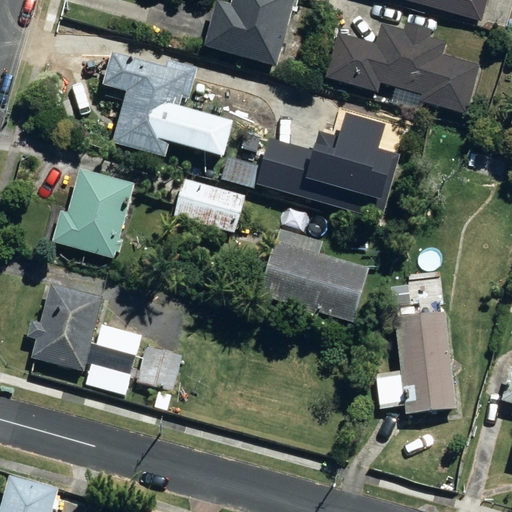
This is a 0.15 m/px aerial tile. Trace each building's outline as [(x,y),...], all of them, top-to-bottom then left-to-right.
[(200,49),(271,69),(290,0),(228,0),(226,8),(213,5),(200,49)] [(395,0),(480,22),(485,0),(395,0)] [(417,103),(461,116),(475,68),(437,57),(441,45),(425,40),(427,32),(404,25),(401,33),(380,27),(374,47),(336,36),(323,81),(374,95),(377,85),(419,97),(417,103)] [(168,147),(217,161),(227,125),(176,111),(179,99),(184,101),(192,74),(163,65),(161,71),(107,56),(98,88),(123,95),(109,146),(164,161),(168,147)] [(463,169),(501,181),(511,150),(472,138),(463,169)] [(382,190),(401,196),(407,176),(387,170),(382,190)] [(48,244),(110,261),(130,188),(75,172),(64,215),(56,213),(48,244)] [(171,218),(231,236),(242,199),(182,182),(171,218)] [(405,197),(401,196),(382,190),(372,221),(395,228),(405,197)] [(257,298),(349,325),(365,271),(315,256),(319,245),(277,233),(257,298)] [(138,265),(149,268),(153,253),(142,250),(138,265)] [(28,360),(81,373),(99,300),(46,287),(36,327),(28,325),(25,340),(32,342),(28,360)] [(164,314),(177,318),(181,304),(168,300),(164,314)] [(391,322),(402,418),(454,412),(442,316),(391,322)] [(134,384),(170,394),(179,358),(142,348),(134,384)] [(511,458),(511,462),(511,461),(511,373),(508,372),(499,405),(511,408),(511,458)] [(48,511),(54,493),(5,479),(0,497),(0,511),(48,511)]
